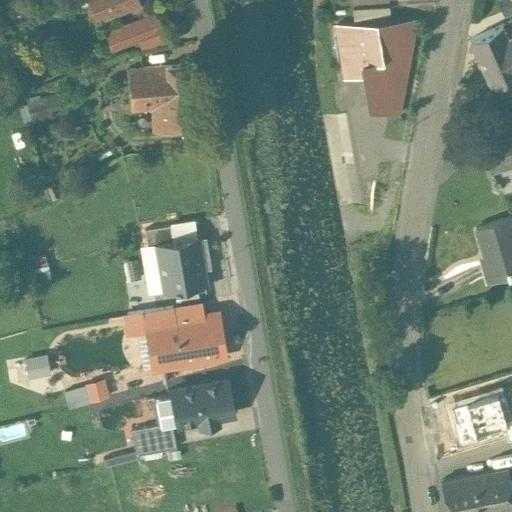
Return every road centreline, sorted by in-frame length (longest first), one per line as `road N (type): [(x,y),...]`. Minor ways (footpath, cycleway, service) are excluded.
road 1 (residential): [(200,0),(289,511)]
road 2 (tertiary): [(458,0),(403,287),(403,360),(428,511)]
